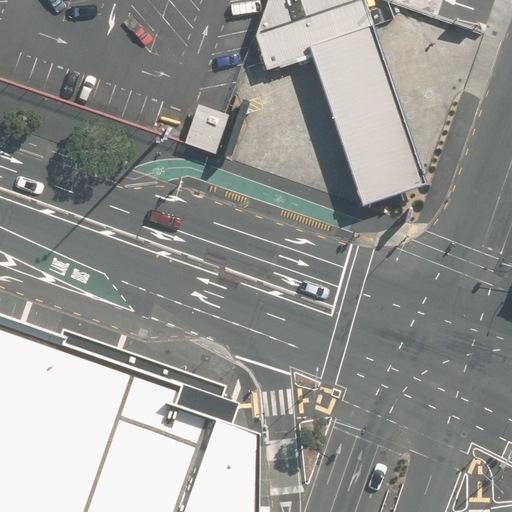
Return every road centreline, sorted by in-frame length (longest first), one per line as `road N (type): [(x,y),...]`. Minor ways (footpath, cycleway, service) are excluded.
road 1 (secondary): [(0,153),(445,312)]
road 2 (secondary): [(247,313),(0,222)]
road 3 (unknown): [(165,213),(56,26),(23,0)]
road 4 (secondary): [(294,511),(269,366),(247,313)]
road 5 (residential): [(511,133),(445,312)]
road 6 (secondary): [(339,511),(395,364)]
road 7 (secondary): [(395,364),(247,313)]
road 8 (secondary): [(454,385),(420,511)]
